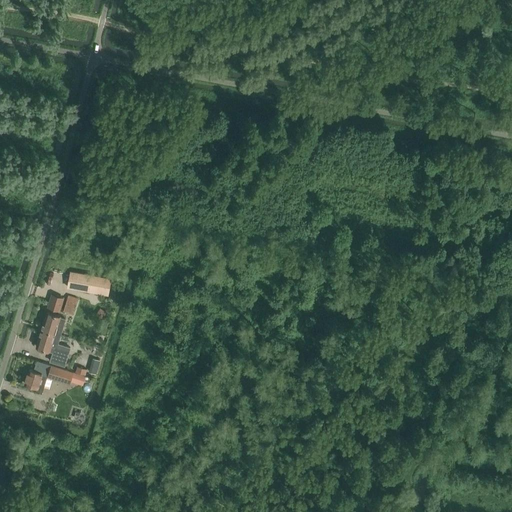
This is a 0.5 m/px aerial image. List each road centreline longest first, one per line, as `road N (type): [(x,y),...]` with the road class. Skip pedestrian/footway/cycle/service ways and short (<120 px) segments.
road 1 (unclassified): [(511,137),(93,57)]
road 2 (unclassified): [(0,379),(93,57)]
